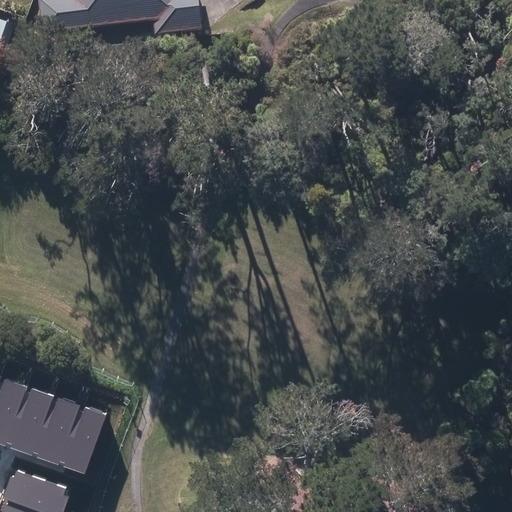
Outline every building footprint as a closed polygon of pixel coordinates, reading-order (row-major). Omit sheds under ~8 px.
[(41,0),(45,34),(155,22),(157,33),(202,28),(198,0),(41,0)] [(17,23),(0,18),(0,54),(7,57),(17,23)] [(29,385),(1,375),(0,377),(0,444),(6,446),(29,385)] [(53,393),(29,385),(6,446),(31,456),(53,393)] [(81,403),(53,393),(31,456),(58,465),(81,403)] [(106,413),(81,403),(58,465),(85,475),(106,413)] [(6,502),(34,511),(63,511),(70,494),(66,493),(69,485),(17,467),(14,476),(12,475),(3,501),(6,502)] [(34,511),(6,502),(2,511),(34,511)]
